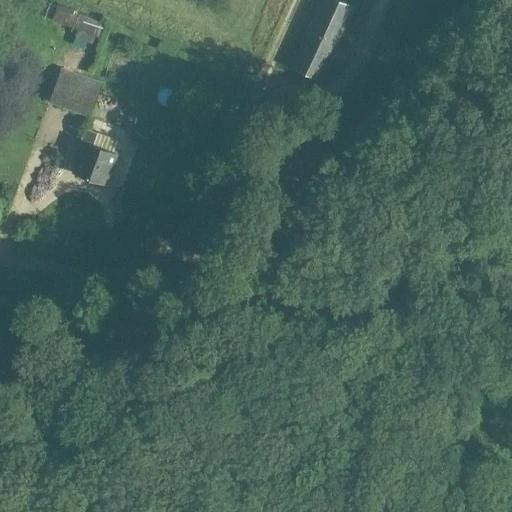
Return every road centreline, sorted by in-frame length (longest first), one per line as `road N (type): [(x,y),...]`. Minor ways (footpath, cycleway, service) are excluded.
road 1 (track): [(511,101),(182,316)]
road 2 (unknown): [(50,267),(97,253),(176,197),(230,88)]
road 3 (track): [(283,475),(260,409),(182,316)]
road 4 (track): [(182,316),(116,278),(50,267)]
road 5 (unknown): [(375,0),(333,68),(279,89)]
